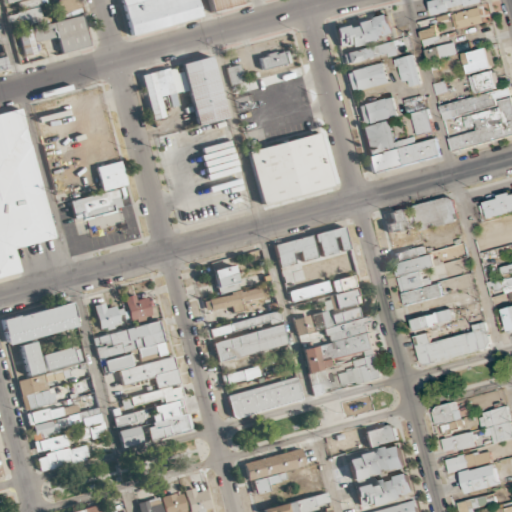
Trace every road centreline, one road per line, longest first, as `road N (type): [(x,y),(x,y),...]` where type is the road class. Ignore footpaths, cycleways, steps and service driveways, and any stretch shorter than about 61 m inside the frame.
road 1 (secondary): [(0,296),(511,156)]
road 2 (residential): [(303,0),(440,511)]
road 3 (residential): [(99,0),(235,511)]
road 4 (residential): [(511,347),(23,482)]
road 5 (residential): [(511,378),(24,511)]
road 6 (residential): [(0,92),(330,0)]
road 7 (residential): [(0,391),(28,511)]
